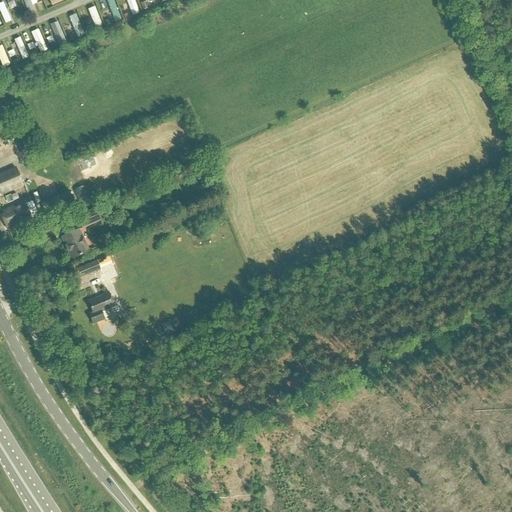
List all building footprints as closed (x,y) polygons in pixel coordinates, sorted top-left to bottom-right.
[(6,0),(5,0),(0,2),(9,22),(15,19),(6,0)] [(27,0),(31,11),(37,9),(34,0),(27,0)] [(117,0),(111,0),(117,20),(123,18),(117,0)] [(99,4),(92,5),(97,26),(103,24),(99,4)] [(122,12),(125,18),(131,15),(129,9),(122,12)] [(79,12),(75,13),(80,31),(85,30),(79,12)] [(94,31),(91,24),(85,27),(88,34),(94,31)] [(0,173),(0,194),(0,195),(23,185),(23,184),(15,167),(0,173)] [(41,205),(46,215),(74,202),(69,192),(41,205)] [(2,215),(7,228),(31,218),(25,202),(4,211),(5,214),(2,215)] [(101,220),(95,207),(76,216),(82,229),(101,220)] [(61,237),(71,259),(88,251),(79,229),(61,237)] [(104,257),(75,268),(78,278),(108,266),(104,257)] [(88,313),(92,324),(104,319),(101,312),(114,307),(108,292),(87,300),(92,311),(88,313)] [(180,318),(169,323),(174,334),(185,328),(180,318)] [(123,335),(118,319),(104,323),(109,339),(123,335)]
